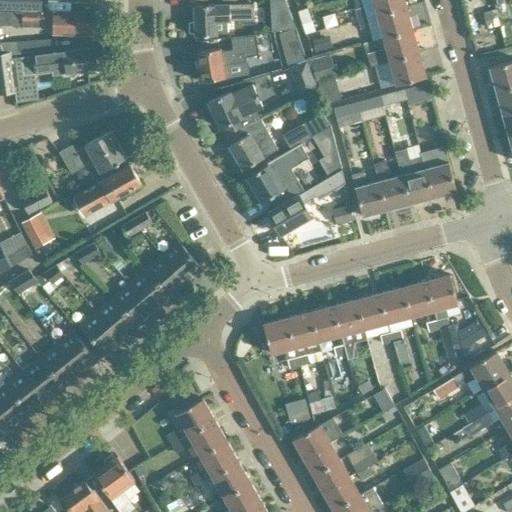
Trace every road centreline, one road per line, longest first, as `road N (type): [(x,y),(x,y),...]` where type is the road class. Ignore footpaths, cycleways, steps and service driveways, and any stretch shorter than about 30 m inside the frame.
road 1 (residential): [(0,490),(201,331)]
road 2 (residential): [(444,0),(501,223)]
road 3 (residential): [(260,284),(149,87)]
road 4 (residential): [(260,284),(471,231)]
road 5 (residential): [(201,331),(301,511)]
road 6 (residential): [(0,130),(149,87)]
